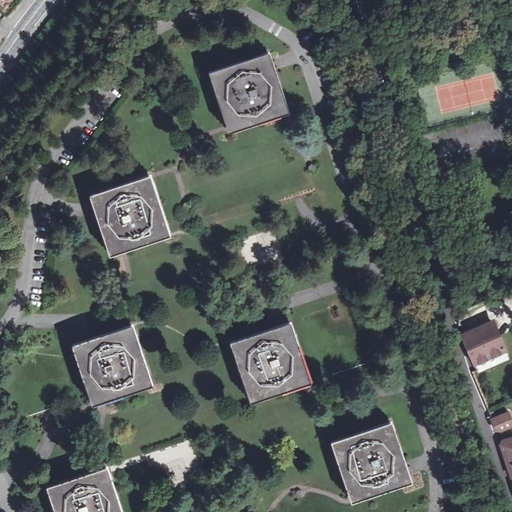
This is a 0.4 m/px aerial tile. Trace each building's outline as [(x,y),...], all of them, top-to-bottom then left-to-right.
[(284,110),(267,58),(213,75),(231,128),(284,110)] [(166,232),(148,179),(95,196),(112,249),(166,232)] [(492,321),(461,334),(474,363),(505,350),(492,321)] [(305,380),(288,327),(235,344),(252,397),(305,380)] [(147,381),(130,329),(77,346),(95,398),(147,381)] [(511,421),(508,412),(491,419),(495,430),(499,431),(511,425),(511,421)] [(406,479),(389,426),(336,444),(353,497),(406,479)] [(511,437),(502,440),(500,444),(511,480),(511,437)] [(118,511),(105,470),(52,487),(60,511),(118,511)]
